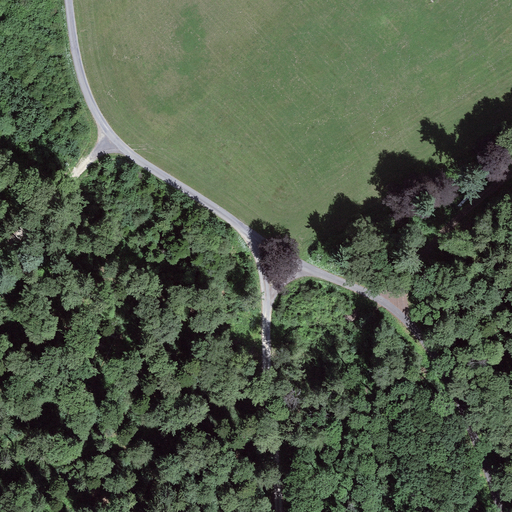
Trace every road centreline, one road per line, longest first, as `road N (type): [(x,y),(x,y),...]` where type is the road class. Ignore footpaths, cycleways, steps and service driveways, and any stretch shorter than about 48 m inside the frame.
road 1 (track): [(496,511),(456,398),(423,340),(383,303),(145,170),(110,136),(80,73),(69,0)]
road 2 (track): [(249,233),(263,270),(273,511)]
road 3 (track): [(511,173),(383,303)]
road 4 (track): [(110,136),(0,256)]
